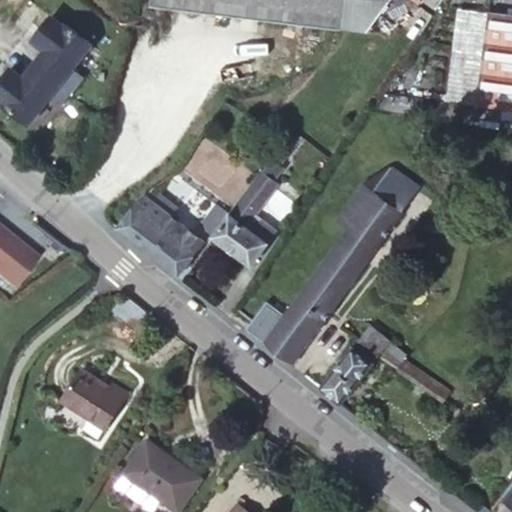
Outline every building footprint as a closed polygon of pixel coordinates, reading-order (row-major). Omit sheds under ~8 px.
[(151,0),(151,6),(342,29),(345,0),(151,0)] [(511,16),(488,14),(476,107),(511,111),(511,16)] [(52,16),(33,42),(46,51),(35,64),(70,94),(83,78),(72,70),(91,45),(65,25),(64,26),(52,16)] [(11,68),(0,81),(0,101),(2,104),(4,102),(28,125),(48,101),(59,109),(70,94),(35,64),(23,78),(11,68)] [(291,124),(292,122),(295,119),(288,114),(284,119),(291,124)] [(284,119),(281,125),(287,129),(291,124),(284,119)] [(288,153),(280,147),(262,171),(274,180),(283,168),(280,165),(288,153)] [(365,185),(401,213),(419,189),(390,168),(365,185)] [(247,192),(262,203),(277,183),(274,180),(262,171),(247,192)] [(348,229),(271,336),(265,343),(293,364),(401,213),(365,185),(338,222),(348,229)] [(142,196),(115,228),(178,278),(203,244),(170,217),(177,209),(151,189),(142,196)] [(247,192),(214,236),(251,265),(276,231),(254,214),(262,203),(247,192)] [(226,211),(216,203),(199,225),(210,232),(226,211)] [(0,277),(11,286),(38,253),(0,222),(0,277)] [(370,326),(353,348),(372,363),(379,354),(398,368),(397,369),(443,400),(449,392),(404,360),(408,355),(391,341),(389,343),(370,326)] [(353,348),(319,389),(339,405),(372,363),(353,348)] [(63,401),(90,418),(105,428),(128,394),(111,383),(107,388),(82,372),(63,401)] [(105,428),(90,418),(84,428),(98,438),(105,428)] [(200,478),(148,441),(124,474),(178,511),(200,478)] [(123,476),(116,486),(147,508),(154,499),(123,476)] [(249,511),(239,503),(232,511),(249,511)]
